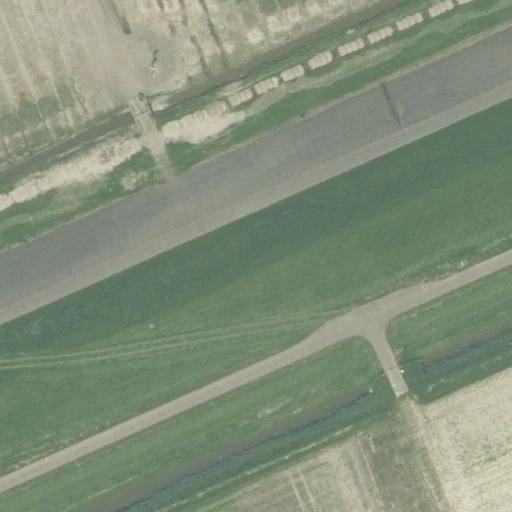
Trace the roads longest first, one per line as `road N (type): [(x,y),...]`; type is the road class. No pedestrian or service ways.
road 1 (track): [(0,315),(511,87)]
road 2 (track): [(447,511),(372,319)]
